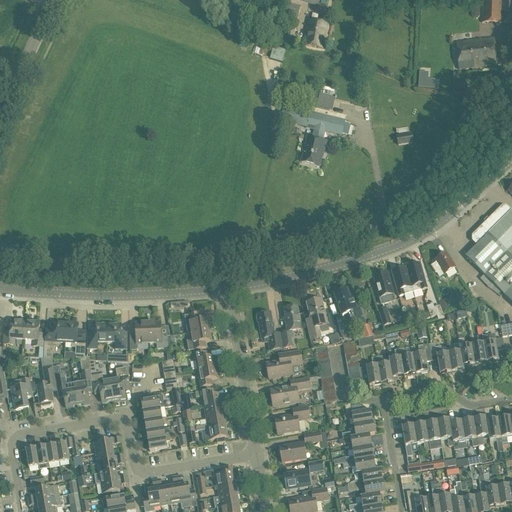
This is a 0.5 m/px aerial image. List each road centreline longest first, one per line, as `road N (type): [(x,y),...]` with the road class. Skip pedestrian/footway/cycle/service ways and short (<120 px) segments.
road 1 (tertiary): [(231,282),(325,269),(409,242),(511,161)]
road 2 (residential): [(511,394),(474,402),(430,388),(383,396),(402,511)]
road 3 (tertiary): [(0,290),(84,294),(231,282)]
road 4 (residential): [(8,427),(123,414),(132,472)]
road 5 (residential): [(231,282),(258,450)]
road 6 (secondary): [(0,123),(59,0)]
road 7 (residential): [(132,472),(258,450)]
